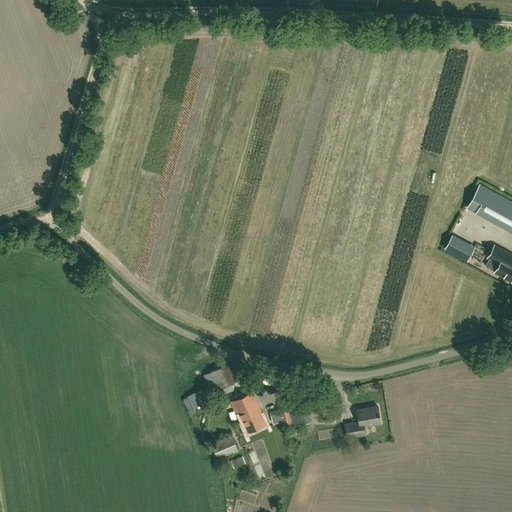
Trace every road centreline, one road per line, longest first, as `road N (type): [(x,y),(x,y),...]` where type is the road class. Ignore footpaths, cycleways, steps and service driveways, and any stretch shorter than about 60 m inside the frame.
road 1 (unclassified): [(511,334),(348,375),(265,362),(163,322),(49,223),(0,228)]
road 2 (track): [(511,28),(242,12)]
road 3 (track): [(102,46),(49,223)]
